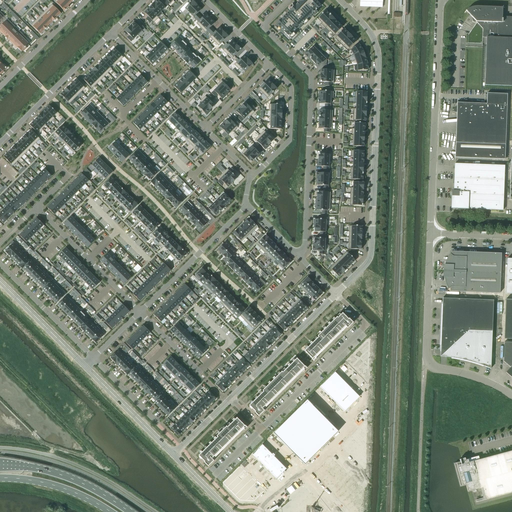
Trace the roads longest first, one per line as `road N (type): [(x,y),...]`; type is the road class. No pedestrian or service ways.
road 1 (tertiary): [(335,293),(369,258),(378,57),(366,26),(339,0)]
road 2 (residential): [(297,255),(304,247),(310,78),(264,25),(288,0)]
road 3 (unclassified): [(430,233),(438,0)]
road 4 (tertiary): [(174,453),(335,293)]
road 5 (unclassified): [(511,396),(424,357),(430,233)]
road 6 (residential): [(111,33),(0,143)]
road 7 (residential): [(140,311),(246,206)]
road 8 (residential): [(35,206),(140,311)]
road 9 (primary): [(129,511),(73,479),(0,464)]
road 10 (residential): [(252,175),(289,137),(290,86),(269,65)]
road 11 (residential): [(0,266),(91,358)]
road 12 (secondary): [(83,366),(172,455)]
road 13 (secondary): [(174,453),(85,364)]
road 14 (residential): [(86,0),(0,86)]
road 15 (secondary): [(85,364),(0,278)]
